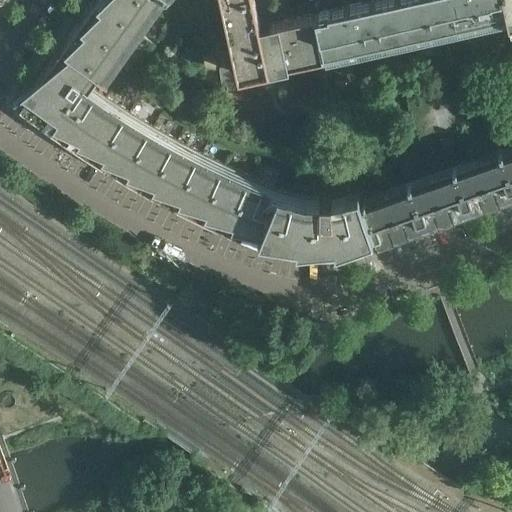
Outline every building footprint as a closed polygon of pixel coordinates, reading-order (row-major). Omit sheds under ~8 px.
[(191,146),(178,139),(154,126),(130,111),(106,96),(89,84),(98,71),(107,78),(162,0),(222,0),(238,75),(324,56),(323,53),(325,53),(316,13),(315,13),(260,25),(254,0),(92,0),(87,8),(20,103),(42,120),(47,124),(74,142),(102,160),(127,175),(152,190),(175,202),(202,215),(229,227),(256,239),(265,242),(273,245),(279,247),(288,249),(297,250),(306,251),(316,252),(322,252),(334,251),(343,251),(350,250),(354,249),(361,247),(359,239),(373,234),(373,232),(376,231),(365,200),(362,201),(358,189),(346,192),(346,193),(331,196),(331,195),(304,194),(279,188),(265,182),(251,176),(238,170),(224,163),(204,153),(191,146)] [(381,40),(372,0),(347,6),(356,46),(381,40)] [(406,34),(398,0),(373,0),(372,0),(381,40),(406,34)] [(431,29),(424,0),(398,0),(406,34),(431,29)] [(457,23),(451,0),(424,0),(431,29),(457,23)] [(482,18),(477,0),(451,0),(457,23),(482,18)] [(507,12),(504,0),(477,0),(482,18),(507,12)] [(356,46),(347,6),(329,10),(327,8),(320,10),(319,12),(316,13),(325,53),(356,46)] [(406,172),(361,188),(379,238),(401,230),(424,222),(446,214),(469,206),(492,198),(511,190),(511,134),(498,140),(494,129),(486,107),(394,140),(406,172)]
